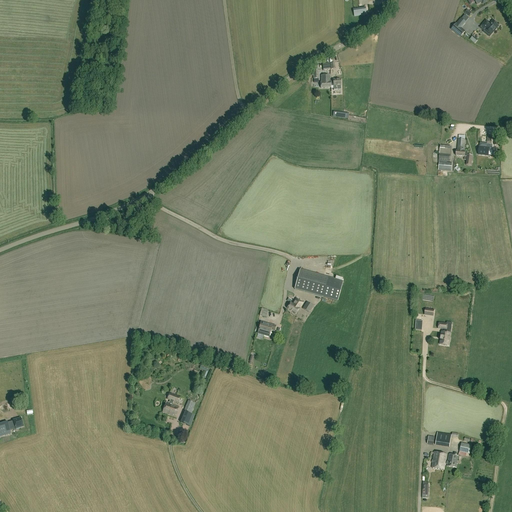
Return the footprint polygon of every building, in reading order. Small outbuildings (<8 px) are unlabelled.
[(365,8),(353,9),(354,16),(366,14),(365,8)] [(452,29),(461,37),(465,32),(461,28),(466,23),(461,19),(457,25),(456,24),(452,29)] [(494,21),(493,21),(490,24),(486,21),(481,27),(490,36),(499,26),(497,24),(497,23),(497,22),(495,21),(494,21)] [(321,88),(331,87),(331,82),(331,81),(330,81),(330,75),(321,75),(321,82),(320,82),(321,88)] [(333,82),(331,82),(331,87),(331,86),(341,86),(340,79),(333,79),(333,82)] [(465,140),(465,136),(459,135),(458,139),(457,151),(456,151),(456,156),(465,157),(464,160),(467,160),(466,165),(471,166),(472,156),(464,155),(465,152),(464,152),(465,140)] [(478,155),(488,156),(489,150),(491,150),(491,149),(492,149),(493,144),(487,144),(486,148),(479,147),(478,155)] [(440,146),(440,147),(440,153),(439,159),(438,162),(439,162),(438,170),(451,171),(452,163),(445,162),(446,160),(450,160),(450,155),(451,147),(440,146)] [(343,282),(328,278),(300,270),(294,289),(323,297),(338,301),(343,282)] [(267,284),(265,295),(281,298),(283,289),(278,288),(279,286),(267,284)] [(300,309),(300,308),(303,303),(296,298),(293,304),(291,303),(287,309),(296,315),(300,309)] [(307,302),(303,309),(308,313),(313,306),(307,302)] [(434,310),(425,309),(424,315),(433,317),(434,310)] [(276,326),(272,325),(262,322),(262,325),(260,325),(258,332),(269,335),(271,331),(274,332),(276,326)] [(449,347),(451,333),(446,333),(446,331),(447,324),(439,323),(438,330),(442,330),(442,332),(441,332),(439,345),(449,347)] [(178,403),(180,397),(169,393),(167,399),(171,401),(174,401),(178,403)] [(178,407),(172,405),(174,401),(171,401),(170,404),(166,402),(162,412),(175,417),(178,407)] [(184,410),(191,413),(195,404),(188,401),(184,410)] [(1,409),(4,418),(14,415),(12,408),(9,409),(8,407),(1,409)] [(185,411),(180,423),(186,425),(190,414),(185,411)] [(0,436),(11,434),(9,428),(15,426),(16,429),(23,427),(21,418),(13,420),(14,422),(8,424),(7,422),(0,424),(0,436)] [(460,452),(470,454),(471,446),(462,444),(460,452)] [(445,464),(448,464),(448,462),(446,461),(447,454),(434,452),(432,468),(444,470),(445,464)] [(448,462),(448,464),(447,467),(456,468),(458,456),(449,455),(448,462)]
